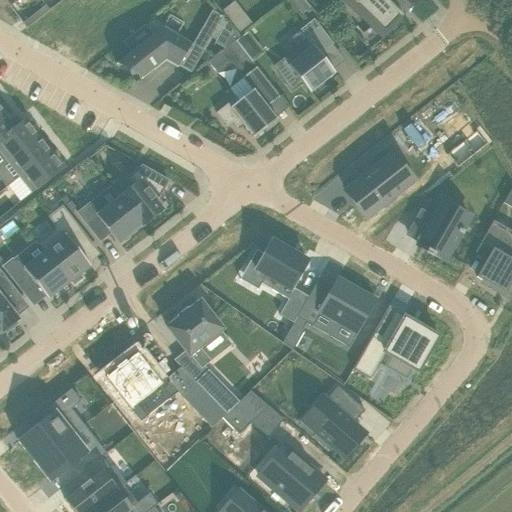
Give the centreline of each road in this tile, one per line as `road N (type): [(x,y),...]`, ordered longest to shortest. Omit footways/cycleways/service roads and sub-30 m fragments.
road 1 (residential): [(337,511),(469,359),(475,328),(455,302),(250,184)]
road 2 (residential): [(250,184),(0,384)]
road 3 (residential): [(477,6),(250,184)]
road 4 (residential): [(250,184),(0,43)]
